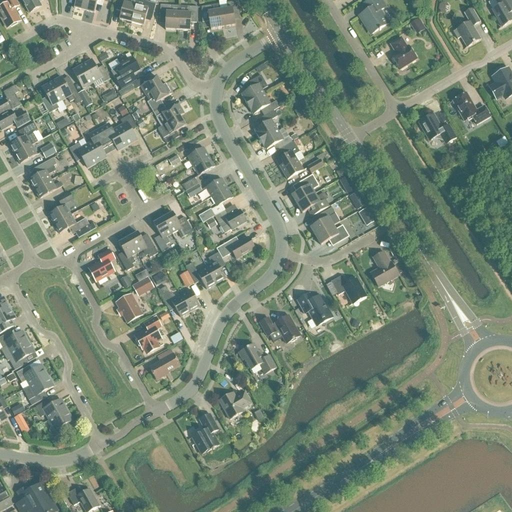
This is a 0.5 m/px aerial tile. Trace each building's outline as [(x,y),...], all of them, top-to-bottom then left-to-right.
[(0,16),(7,29),(20,22),(13,10),(18,7),(14,0),(3,0),(7,6),(0,9),(0,16)] [(21,0),(30,15),(40,9),(37,4),(39,3),(37,0),(21,0)] [(76,0),(74,9),(84,12),(87,0),(76,0)] [(87,0),(84,12),(95,15),(98,0),(104,2),(104,0),(87,0)] [(138,1),(135,0),(118,0),(116,11),(122,13),(120,21),(132,24),(138,1)] [(145,0),(145,3),(138,1),(132,24),(144,28),(146,19),(152,21),(156,6),(158,7),(159,1),(157,0),(145,0)] [(384,10),(378,0),(371,0),(363,5),(368,12),(359,17),(371,36),(387,26),(379,13),(384,10)] [(502,29),(511,22),(511,17),(510,14),(511,13),(511,1),(511,0),(495,0),(499,7),(492,11),(502,29)] [(223,29),(236,27),(234,19),(240,18),(239,7),(236,8),(235,3),(227,4),(228,10),(220,11),(223,29)] [(178,32),(179,14),(172,14),(173,7),(161,6),(160,22),(166,23),(165,31),(178,32)] [(179,7),(179,14),(178,32),(190,33),(191,24),(197,25),(198,9),(179,7)] [(223,29),(220,11),(213,13),(212,7),(201,8),(203,24),(210,23),(211,31),(223,29)] [(461,39),(467,49),(481,41),(473,28),(480,23),(472,10),(464,15),(470,24),(453,33),(458,41),(461,39)] [(417,36),(426,30),(419,20),(410,25),(417,36)] [(400,71),(417,60),(409,48),(407,49),(401,40),(391,46),(397,55),(392,58),(400,71)] [(104,54),(98,57),(101,62),(107,59),(104,54)] [(115,79),(121,90),(136,81),(133,76),(140,71),(133,60),(128,63),(126,58),(119,63),(121,67),(112,73),(116,79),(115,79)] [(97,70),(92,61),(83,67),(93,85),(102,79),(105,84),(110,81),(103,67),(97,70)] [(83,90),(93,85),(83,67),(73,72),(83,90)] [(506,101),(511,97),(511,77),(509,72),(494,81),(497,85),(490,89),(497,100),(503,96),(506,101)] [(265,83),(261,77),(249,84),(252,89),(242,95),(244,99),(243,99),(247,106),(264,96),(262,92),(268,89),(265,83)] [(62,79),(52,84),(62,102),(67,99),(70,103),(74,101),(77,106),(82,103),(69,78),(63,81),(62,79)] [(141,88),(147,98),(162,88),(157,78),(146,85),(143,79),(132,86),(135,91),(141,88)] [(57,105),(62,102),(52,84),(42,89),(48,98),(42,102),(50,115),(59,110),(57,105)] [(162,88),(147,98),(149,103),(148,104),(150,108),(153,113),(164,107),(161,102),(172,95),(167,85),(162,88)] [(0,118),(12,112),(22,106),(15,96),(19,94),(15,87),(4,94),(7,100),(0,104),(0,118)] [(84,92),(78,95),(86,109),(92,106),(84,92)] [(106,104),(116,98),(113,92),(102,99),(106,104)] [(466,95),(453,103),(464,123),(472,118),(477,126),(491,118),(485,108),(477,112),(466,95)] [(270,106),(264,96),(247,106),(251,113),(252,113),(254,116),(264,110),(268,115),(274,112),(280,109),(276,102),(270,106)] [(164,107),(153,113),(162,128),(180,118),(184,115),(179,106),(167,112),(164,107)] [(122,118),(128,115),(124,108),(118,111),(122,118)] [(31,122),(26,113),(16,119),(12,112),(0,118),(0,129),(2,132),(15,125),(18,130),(31,122)] [(277,118),(274,112),(268,115),(262,119),(265,125),(255,131),(257,134),(256,135),(260,142),(277,131),(271,122),(277,118)] [(137,130),(130,116),(121,122),(123,126),(118,129),(128,147),(137,142),(131,130),(136,128),(137,130)] [(442,131),(435,118),(429,116),(425,119),(426,120),(421,123),(420,126),(428,140),(432,141),(435,140),(450,144),(457,139),(449,126),(442,131)] [(162,128),(158,130),(167,145),(178,139),(175,134),(185,127),(180,118),(162,128)] [(140,130),(145,127),(142,121),(137,125),(140,130)] [(60,131),(66,128),(62,122),(57,126),(60,131)] [(15,156),(32,147),(38,144),(34,135),(38,132),(34,124),(18,133),(22,140),(10,146),(15,156)] [(109,125),(98,131),(100,133),(107,146),(113,143),(118,152),(128,147),(118,129),(113,132),(109,125)] [(93,143),(87,147),(97,164),(107,159),(102,150),(107,147),(107,146),(100,133),(98,131),(89,136),(90,139),(93,143)] [(283,141),(277,131),(260,142),(264,149),(265,148),(267,151),(277,145),(280,151),(292,144),(292,143),(290,139),(289,138),(283,141)] [(276,162),(282,172),(298,162),(295,156),(300,153),(294,143),(283,149),(287,156),(276,162)] [(52,145),(41,151),(46,160),(57,154),(52,145)] [(97,164),(87,147),(82,150),(79,145),(69,150),(77,164),(77,163),(76,161),(81,158),(88,170),(97,164)] [(32,147),(15,156),(21,166),(37,156),(32,147)] [(477,163),(487,157),(481,147),(471,153),(477,163)] [(188,158),(193,168),(209,159),(204,149),(188,158)] [(178,157),(169,162),(173,168),(181,163),(178,157)] [(199,178),(215,168),(209,159),(193,168),(199,178)] [(51,181),(49,176),(56,172),(54,168),(57,166),(53,160),(34,171),(37,177),(29,181),(35,191),(51,181)] [(320,161),(307,168),(311,175),(324,168),(320,161)] [(304,172),(298,162),(282,172),(288,181),(304,172)] [(300,184),(303,190),(292,197),(297,206),(315,195),(313,191),(319,188),(313,176),(300,184)] [(182,186),(186,193),(198,186),(195,179),(182,186)] [(206,189),(211,199),(228,190),(222,180),(206,189)] [(63,188),(60,184),(55,187),(51,181),(35,191),(40,201),(63,188)] [(164,194),(169,191),(166,185),(161,188),(164,194)] [(344,190),(348,196),(355,191),(352,185),(344,190)] [(198,186),(186,193),(185,193),(189,200),(202,192),(198,186)] [(233,199),(228,190),(211,199),(217,208),(217,209),(233,199)] [(70,194),(57,201),(61,207),(73,200),(70,194)] [(315,195),(297,206),(302,215),(308,211),(312,218),(317,215),(330,208),(326,201),(328,200),(324,194),(317,198),(315,195)] [(357,194),(350,198),(354,204),(361,200),(357,194)] [(94,214),(100,211),(97,205),(91,208),(94,214)] [(71,216),(66,207),(49,216),(54,226),(71,216)] [(212,211),(217,208),(212,211),(211,210),(199,217),(203,225),(215,218),(215,217),(212,211)] [(316,238),(334,227),(340,223),(332,209),(319,217),(322,222),(310,228),(316,238)] [(366,210),(358,215),(366,228),(374,223),(366,210)] [(247,223),(241,212),(229,219),(225,212),(215,217),(215,218),(225,235),(232,231),(247,223)] [(178,223),(173,214),(163,220),(172,235),(178,232),(182,240),(193,233),(185,219),(178,223)] [(76,225),(71,216),(54,226),(60,235),(72,228),(76,235),(90,227),(86,220),(76,225)] [(167,238),(172,235),(163,220),(154,225),(160,237),(154,240),(162,254),(168,251),(166,246),(170,244),(167,238)] [(210,231),(217,227),(213,220),(206,224),(210,231)] [(343,227),(336,231),(334,227),(316,238),(321,247),(334,239),(337,245),(349,238),(343,227)] [(141,239),(138,234),(128,239),(137,255),(143,252),(146,257),(148,256),(150,259),(158,255),(147,235),(141,239)] [(132,258),(137,255),(128,239),(119,245),(124,253),(118,256),(127,272),(134,268),(132,265),(135,264),(132,258)] [(233,248),(230,243),(217,250),(219,255),(222,260),(233,254),(236,261),(255,250),(249,239),(233,248)] [(392,249),(389,251),(393,259),(395,258),(396,260),(393,262),(395,265),(400,262),(392,249)] [(171,261),(178,257),(175,251),(168,255),(171,261)] [(102,263),(89,270),(96,283),(114,273),(109,264),(115,260),(110,252),(98,258),(102,263)] [(386,285),(399,278),(391,264),(390,264),(384,254),(373,260),(378,268),(380,268),(379,272),(377,272),(371,275),(379,289),(381,288),(385,288),(386,285)] [(213,266),(207,269),(216,286),(226,280),(219,268),(225,265),(222,260),(219,255),(209,260),(213,266)] [(193,264),(186,268),(194,282),(200,279),(207,291),(216,286),(207,269),(198,274),(193,264)] [(194,285),(187,273),(179,277),(186,289),(194,285)] [(158,286),(166,282),(162,274),(153,279),(158,286)] [(331,284),(338,297),(346,293),(353,306),(367,298),(357,281),(348,286),(343,277),(331,284)] [(125,291),(132,287),(127,278),(120,282),(125,291)] [(138,298),(154,290),(148,279),(132,287),(138,298)] [(190,313),(181,297),(173,301),(166,288),(158,292),(167,308),(173,305),(181,319),(190,313)] [(200,308),(191,291),(181,297),(190,313),(200,308)] [(317,328),(333,319),(321,297),(313,301),(310,295),(298,302),(305,315),(308,313),(317,328)] [(128,324),(142,316),(131,297),(117,305),(128,324)] [(0,314),(10,309),(4,299),(0,301),(0,314)] [(16,320),(10,309),(0,314),(0,335),(9,330),(7,331),(4,326),(16,320)] [(162,323),(169,319),(166,313),(159,317),(162,323)] [(287,345),(301,337),(289,317),(275,325),(273,327),(269,319),(260,324),(268,338),(276,333),(279,332),(287,345)] [(156,331),(161,328),(156,320),(145,326),(148,331),(136,338),(143,351),(145,350),(148,355),(156,351),(153,345),(161,341),(156,331)] [(357,331),(360,324),(353,321),(351,328),(357,331)] [(11,333),(0,339),(0,344),(3,350),(2,350),(5,357),(29,344),(23,333),(14,338),(11,333)] [(172,345),(181,340),(178,334),(169,338),(172,345)] [(35,354),(29,344),(5,357),(9,362),(10,362),(15,372),(29,364),(26,359),(35,354)] [(265,376),(277,370),(270,357),(263,361),(254,346),(247,350),(247,351),(241,354),(240,355),(244,362),(245,361),(251,372),(260,367),(265,376)] [(172,369),(179,365),(171,351),(158,359),(162,365),(152,371),(151,369),(150,369),(157,381),(166,377),(164,374),(167,372),(168,372),(171,371),(172,369)] [(30,387),(48,377),(42,367),(33,372),(30,367),(17,374),(22,385),(27,382),(30,387)] [(54,388),(48,377),(23,391),(32,407),(48,398),(45,393),(54,388)] [(242,410),(252,405),(245,393),(235,398),(233,394),(219,402),(230,421),(244,413),(242,410)] [(0,423),(7,419),(3,411),(8,408),(0,394),(0,423)] [(50,422),(67,411),(61,401),(52,406),(49,401),(36,408),(42,419),(47,416),(50,422)] [(64,427),(73,422),(67,411),(50,422),(53,428),(51,429),(50,431),(50,433),(54,440),(67,432),(64,427)] [(23,421),(20,416),(14,419),(17,425),(23,421)] [(207,454),(220,447),(220,446),(219,447),(212,435),(219,431),(210,416),(200,421),(205,432),(192,439),(202,456),(206,453),(207,454)] [(28,493),(27,490),(19,494),(24,503),(17,507),(20,511),(56,511),(42,486),(35,489),(28,493)] [(81,504),(85,511),(91,511),(100,507),(90,490),(83,495),(79,488),(67,495),(74,507),(81,504)] [(0,511),(1,511),(12,506),(4,492),(0,493),(0,511)]
